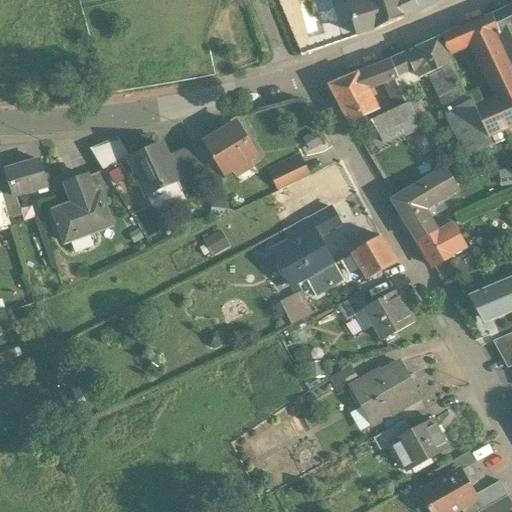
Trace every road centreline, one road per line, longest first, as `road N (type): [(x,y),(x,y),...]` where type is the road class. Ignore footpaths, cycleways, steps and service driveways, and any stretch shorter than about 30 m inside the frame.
road 1 (residential): [(299,82),(511,437)]
road 2 (tertiary): [(0,125),(106,122),(299,82)]
road 3 (tertiary): [(299,82),(497,0)]
